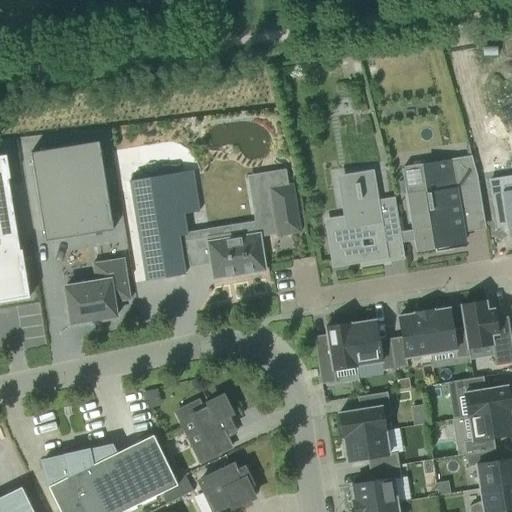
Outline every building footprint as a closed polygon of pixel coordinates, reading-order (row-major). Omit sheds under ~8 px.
[(30,153),(44,241),(112,230),(98,142),(30,153)] [(21,254),(20,250),(8,179),(9,179),(5,156),(0,156),(0,303),(28,299),(23,266),(16,267),(15,255),(21,254)] [(481,206),(476,176),(472,161),(459,164),(458,160),(401,169),(411,230),(400,232),(402,243),(413,241),(415,252),(435,249),(434,241),(439,240),(440,246),(464,242),(458,209),(481,206)] [(192,171),(128,181),(145,281),(184,275),(178,237),(186,235),(183,215),(198,212),(192,171)] [(377,200),(372,174),(353,177),(357,199),(344,201),(347,222),(328,225),(335,265),(359,261),(360,267),(380,264),(379,258),(386,257),(383,240),(400,237),(394,198),(377,200)] [(265,189),(273,237),(296,233),(289,185),(265,189)] [(511,193),(492,197),(497,230),(508,228),(510,238),(511,237),(511,193)] [(239,232),(203,238),(209,279),(261,271),(255,235),(240,238),(239,232)] [(64,287),(70,325),(87,322),(87,323),(98,321),(115,318),(113,303),(129,300),(123,259),(92,264),(95,282),(64,287)] [(511,363),(511,351),(507,323),(495,325),(492,310),(486,311),(485,302),(460,306),(464,333),(458,334),(462,357),(468,356),(467,348),(491,345),(495,366),(511,363)] [(432,310),(423,312),(429,354),(454,351),(456,358),(462,357),(458,334),(452,335),(448,309),(433,311),(432,310)] [(402,343),(390,345),(394,368),(406,366),(405,358),(429,354),(423,312),(413,314),(398,317),(402,343)] [(374,321),(349,325),(356,366),(380,363),(381,370),(394,368),(390,345),(378,347),(374,321)] [(356,366),(349,325),(349,324),(324,328),(329,355),(316,357),(320,384),(335,382),(333,370),(356,366)] [(467,417),(509,412),(510,411),(506,387),(479,391),(476,378),(453,382),(455,395),(463,394),(467,417)] [(342,439),(384,431),(380,407),(388,406),(386,393),(363,396),(365,409),(338,414),(342,439)] [(232,429),(226,416),(230,414),(222,397),(207,404),(209,408),(202,411),(197,402),(176,413),(181,424),(191,419),(203,443),(193,448),(200,463),(217,454),(229,448),(223,433),(232,429)] [(463,442),(465,455),(488,451),(486,439),(511,434),(511,431),(509,412),(467,417),(471,441),(463,442)] [(372,457),(374,469),(398,466),(396,453),(388,454),(384,431),(342,439),(346,462),(372,457)] [(47,487),(59,511),(121,511),(177,486),(152,436),(114,454),(110,447),(87,452),(81,453),(80,449),(70,451),(71,455),(65,457),(41,462),(46,482),(47,482),(49,486),(47,487)] [(475,466),(479,489),(511,483),(511,459),(490,463),(488,451),(465,455),(467,467),(475,466)] [(248,487),(251,485),(243,469),(235,472),(232,465),(199,482),(213,511),(214,511),(229,505),(231,508),(253,498),(248,487)] [(352,500),(353,510),(396,503),(392,479),(400,478),(398,466),(374,469),(376,481),(350,486),(352,500)] [(469,511),(498,511),(511,508),(511,483),(479,489),(481,501),(468,507),(469,511)] [(0,511),(32,511),(20,487),(0,497),(0,511)] [(397,511),(396,503),(353,510),(353,511),(397,511)]
